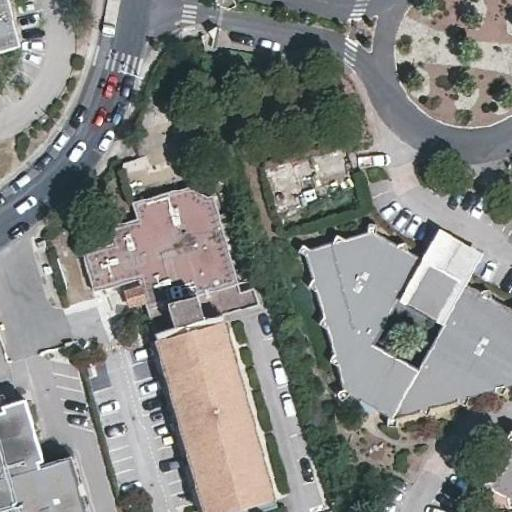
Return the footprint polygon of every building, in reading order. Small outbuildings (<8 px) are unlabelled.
[(7,0),(0,0),(0,50),(19,46),(7,0)] [(138,278),(140,284),(145,302),(154,332),(222,313),(258,304),(253,286),(239,290),(212,195),(207,196),(196,189),(194,183),(132,201),(136,216),(105,224),(110,241),(81,249),(93,290),(138,278)] [(344,239),(337,235),(334,242),(308,250),(302,246),(299,253),(307,256),(312,279),(308,288),(315,291),(323,315),(319,324),(327,328),(335,354),(330,362),(337,365),(344,390),(337,395),(341,400),(350,395),(388,417),(388,426),(396,427),(398,417),(420,411),(427,416),(431,408),(457,400),(464,405),(469,397),(494,388),(504,394),(507,385),(511,383),(511,309),(491,298),(489,289),(479,291),(459,280),(428,262),(408,251),(405,242),(398,245),(376,234),(376,226),(369,225),(367,233),(344,239)] [(446,231),(428,262),(459,280),(476,249),(446,231)] [(128,306),(145,302),(140,284),(123,288),(128,306)] [(223,319),(222,313),(154,332),(155,339),(164,336),(215,322),(223,319)] [(223,319),(215,322),(266,501),(276,498),(225,319),(223,319)] [(266,501),(215,322),(164,336),(213,511),(226,511),(228,511),(240,508),(251,505),(266,501)] [(201,511),(213,511),(164,336),(155,339),(153,339),(201,511)] [(42,459),(25,399),(2,405),(3,410),(0,410),(0,511),(67,511),(54,463),(38,467),(37,460),(42,459)] [(511,511),(511,431),(511,432),(511,434),(511,445),(506,456),(497,459),(500,467),(491,482),(481,484),(483,492),(492,490),(508,498),(510,506),(511,505),(511,511)]
